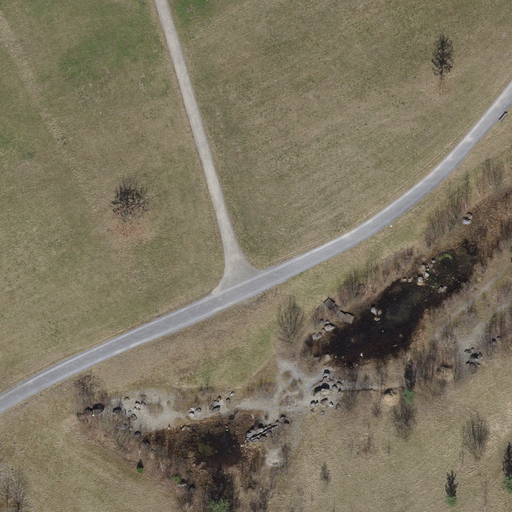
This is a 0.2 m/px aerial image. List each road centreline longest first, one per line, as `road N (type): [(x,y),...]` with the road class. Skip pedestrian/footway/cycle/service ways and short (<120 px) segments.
road 1 (track): [(511,91),(452,164),(392,219),(0,407)]
road 2 (track): [(242,292),(156,0)]
